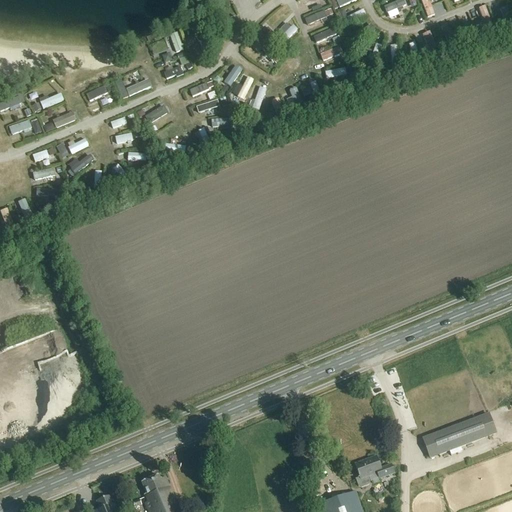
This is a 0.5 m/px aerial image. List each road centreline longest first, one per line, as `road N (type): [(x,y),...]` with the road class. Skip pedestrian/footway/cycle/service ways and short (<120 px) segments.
road 1 (primary): [(0,506),(511,293)]
road 2 (unknown): [(228,49),(272,76),(315,62),(293,0)]
